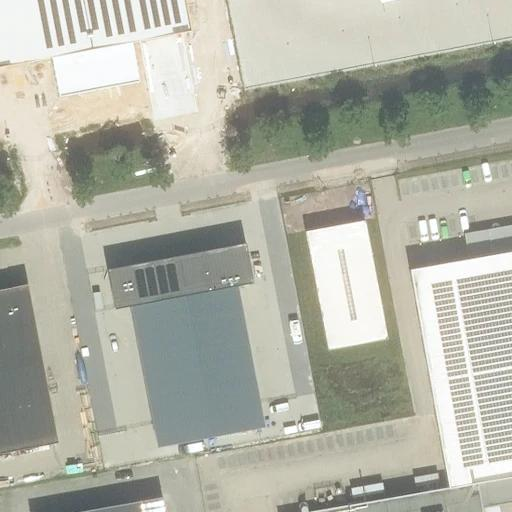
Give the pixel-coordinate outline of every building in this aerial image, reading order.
[(200,0),(0,0),(0,36),(6,68),(65,57),(72,95),(153,80),(146,41),(206,30),(200,0)] [(387,339),(364,222),(305,233),(328,351),(387,339)] [(464,235),(469,258),(492,253),(488,230),(464,235)] [(107,270),(115,310),(131,307),(158,449),(264,428),(238,287),(253,284),(246,244),(217,249),(205,251),(147,262),(136,265),(107,270)] [(448,488),(314,511),(511,511),(511,252),(409,271),(448,488)] [(0,455),(58,444),(28,285),(0,290),(0,455)] [(437,474),(417,476),(418,487),(438,485),(437,474)] [(164,511),(162,498),(83,511),(164,511)]
